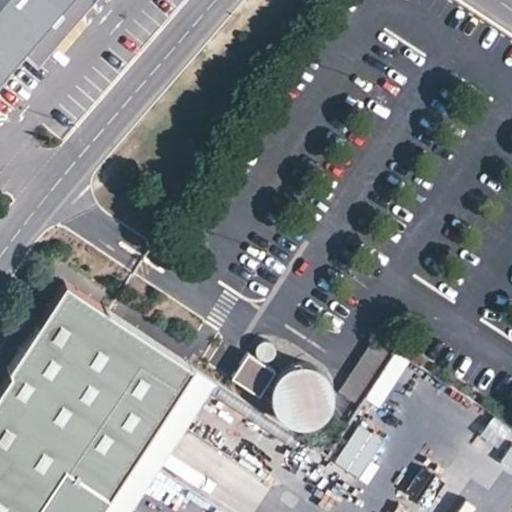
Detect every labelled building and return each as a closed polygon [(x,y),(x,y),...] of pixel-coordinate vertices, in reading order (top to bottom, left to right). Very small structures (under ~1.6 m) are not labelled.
[(0,0),(0,115),(97,0),(0,0)] [(125,511),(213,379),(63,278),(6,363),(7,370),(0,381),(0,511),(125,511)] [(258,347),(258,350),(260,353),(262,355),(264,356),(267,357),(271,356),(273,354),(275,352),(276,349),(276,345),(275,342),(273,340),(270,339),(267,338),(264,339),(262,340),(259,342),(258,345),(258,347)] [(275,369),(247,352),(232,376),(260,393),(275,369)] [(276,378),(273,388),(273,397),(277,406),(283,414),(291,419),(300,422),(310,421),(320,417),(327,410),(332,401),(333,391),(331,381),(326,372),(318,365),(308,362),(298,362),(289,365),(282,371),(276,378)] [(333,457),(363,473),(384,433),(354,417),(333,457)]
